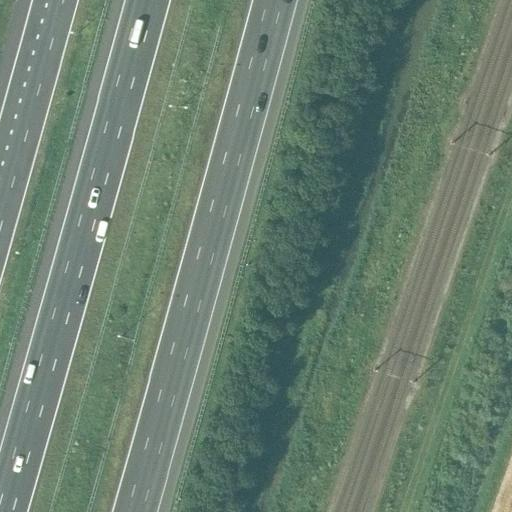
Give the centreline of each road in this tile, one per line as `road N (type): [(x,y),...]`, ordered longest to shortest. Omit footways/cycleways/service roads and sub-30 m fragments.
road 1 (motorway): [(146,0),(2,511)]
road 2 (motorway): [(132,511),(273,0)]
road 3 (track): [(402,511),(511,186)]
road 4 (motorway): [(54,0),(0,196)]
